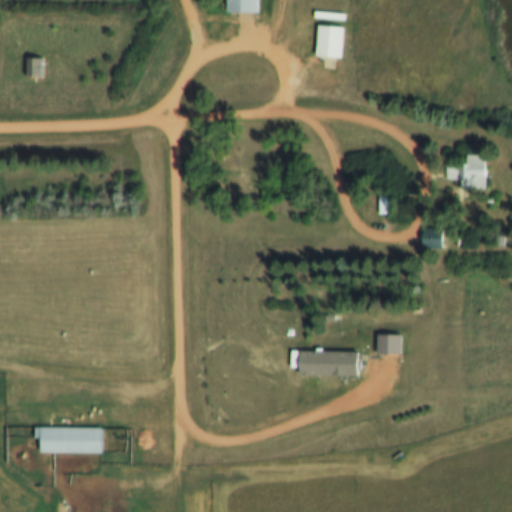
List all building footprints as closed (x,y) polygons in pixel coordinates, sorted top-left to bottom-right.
[(261,0),(229,0),(230,14),(261,14),(261,0)] [(335,70),(335,59),(347,59),(348,27),(322,26),(320,70),(335,70)] [(46,59),(28,59),(28,77),(46,77),(46,59)] [(490,192),(490,156),(469,155),(469,163),(449,163),(448,181),(462,182),(462,191),(490,192)] [(246,191),(246,172),(227,172),(227,191),(246,191)] [(393,216),(393,196),(380,196),(380,216),(393,216)] [(302,376),(363,376),(363,352),(302,352),(302,376)] [(43,440),(43,455),(105,455),(105,429),(38,429),(38,440),(43,440)]
